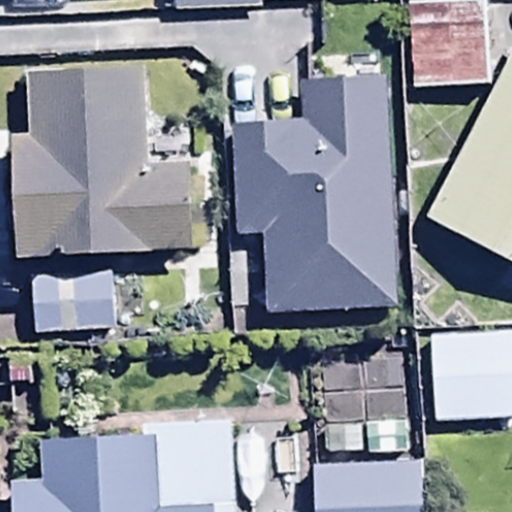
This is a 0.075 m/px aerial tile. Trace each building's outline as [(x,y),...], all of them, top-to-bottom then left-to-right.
[(489,91),(486,6),(409,9),(413,93),(489,91)] [(511,267),(511,55),(426,224),(511,267)] [(399,315),(387,88),(375,89),(373,63),(308,66),(309,92),(300,93),(302,127),(233,131),(239,236),(260,234),(265,322),(399,315)] [(17,143),(23,266),(194,257),(190,171),(148,173),(143,76),(29,81),(32,142),(17,143)] [(113,277),(30,281),(33,340),(116,336),(113,277)] [(511,339),(433,343),(437,429),(511,425),(511,339)] [(154,511),(152,443),(39,448),(41,493),(12,494),(12,511),(154,511)] [(422,511),(420,453),(325,457),(327,511),(422,511)]
